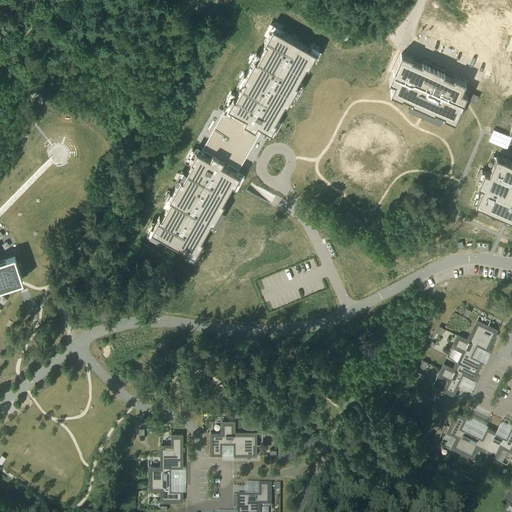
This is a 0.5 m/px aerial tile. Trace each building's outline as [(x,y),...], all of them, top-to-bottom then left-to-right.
[(233,97),(227,107),(235,112),(257,124),(271,132),(277,121),(275,120),(285,103),(287,104),(298,84),(296,83),(306,65),(307,66),(316,52),(272,27),(264,42),(266,43),(256,60),(254,59),(243,79),(245,80),(235,98),(233,97)] [(399,57),(389,81),(394,83),(390,93),(401,98),(402,97),(412,101),(411,102),(434,112),(434,111),(444,115),(443,116),(451,120),(455,121),(456,118),(467,94),(461,92),(465,84),(465,82),(462,81),(454,77),(453,79),(444,74),(444,73),(422,63),(422,65),(412,60),(412,59),(401,54),(400,57),(399,57)] [(471,92),(468,99),(475,103),(479,96),(471,92)] [(223,110),(202,148),(212,153),(210,157),(226,167),(228,163),(238,169),(244,159),(240,156),(244,148),(249,150),(259,131),(255,128),(257,124),(235,112),(233,115),(223,110)] [(493,129),(488,141),(507,149),(511,137),(493,129)] [(159,215),(151,230),(194,254),(203,239),(201,238),(211,221),(213,222),(224,202),(222,201),(232,184),(234,185),(240,174),(226,167),(210,157),(196,150),(190,160),(192,161),(182,179),(180,177),(169,197),(171,199),(161,216),(159,215)] [(482,187),(475,204),(511,220),(511,163),(496,156),(488,173),(484,171),(477,185),(482,187)] [(0,292),(18,287),(13,272),(43,263),(42,261),(42,257),(41,254),(41,251),(40,248),(38,244),(37,241),(36,238),(34,235),(33,232),(31,229),(29,227),(27,224),(25,221),(22,219),(20,216),(17,214),(15,212),(12,210),(9,208),(6,207),(3,205),(0,204),(0,203),(0,292)] [(466,308),(463,314),(468,317),(471,311),(466,308)] [(478,346),(487,351),(497,331),(477,321),(472,330),(483,336),(478,346)] [(439,326),(436,332),(441,335),(444,329),(439,326)] [(478,370),(483,360),(473,355),(478,346),(483,336),(472,330),(467,340),(458,335),(452,346),(462,351),(458,360),(478,370)] [(420,366),(425,369),(428,363),(423,360),(420,366)] [(458,360),(453,369),(443,364),(438,375),(448,380),(443,390),(454,395),(463,376),(473,380),(478,370),(458,360)] [(472,432),(463,427),(467,418),(457,412),(447,433),(457,438),(453,448),(462,452),(472,432)] [(222,421),(222,433),(211,433),(211,456),(223,456),(223,445),(233,445),(233,444),(244,444),(244,433),(234,433),(234,421),(222,421)] [(437,428),(442,431),(445,425),(440,422),(437,428)] [(486,452),(496,458),(501,448),(511,452),(511,449),(511,422),(505,436),(496,432),(486,452)] [(462,452),(472,458),(477,448),(486,452),(496,432),(486,427),(481,436),(472,432),(462,452)] [(244,444),(233,444),(233,445),(233,456),(255,456),(255,444),(255,433),(244,433),(244,444)] [(163,447),(162,447),(162,446),(159,446),(159,457),(183,457),(183,435),(171,435),(171,446),(163,446),(163,447)] [(159,457),(159,468),(149,468),(149,479),(172,479),(172,469),(183,468),(183,457),(159,457)] [(457,473),(463,476),(465,471),(459,468),(457,473)] [(149,479),(149,490),(160,490),(160,499),(160,501),(183,501),(183,489),(172,489),(172,479),(149,479)] [(236,495),(236,506),(248,506),(247,511),(258,511),(258,507),(270,507),(270,484),(258,484),(258,495),(236,495)]
